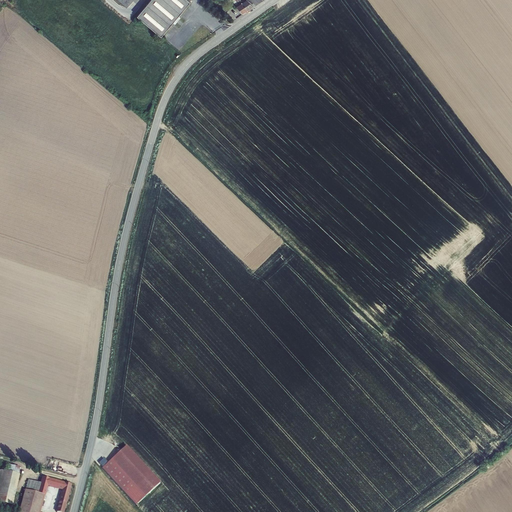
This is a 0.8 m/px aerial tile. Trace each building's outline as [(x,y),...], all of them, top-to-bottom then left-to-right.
[(187,0),(150,0),(137,16),(161,36),(190,2),(187,0)] [(248,10),(238,1),(236,0),(228,0),(230,1),(228,3),(241,15),(248,10)] [(254,6),(246,0),(239,0),(238,1),(248,10),(254,6)] [(122,450),(102,468),(135,505),(155,487),(122,450)] [(99,463),(102,467),(107,462),(104,458),(99,463)] [(0,503),(13,506),(19,476),(17,475),(18,468),(9,466),(8,473),(0,471),(0,503)] [(64,490),(57,511),(64,511),(71,485),(43,478),(42,483),(42,484),(39,493),(36,507),(42,508),(48,486),(64,490)] [(40,511),(42,508),(36,507),(39,493),(42,484),(42,483),(29,479),(26,490),(20,511),(40,511)]
